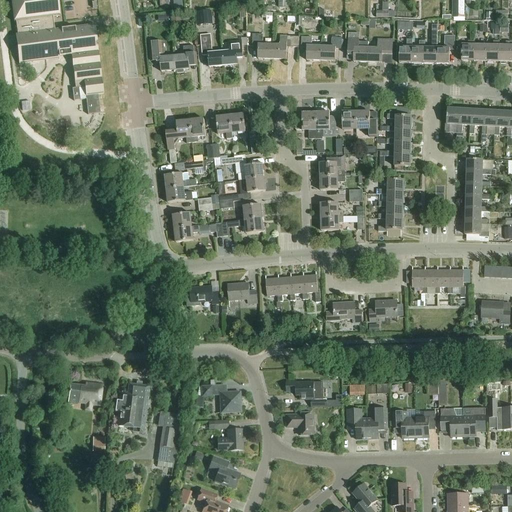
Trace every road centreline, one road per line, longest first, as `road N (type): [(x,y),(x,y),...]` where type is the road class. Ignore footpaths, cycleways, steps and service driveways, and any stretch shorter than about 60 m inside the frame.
road 1 (track): [(273,352),(511,344)]
road 2 (residential): [(307,257),(304,172),(285,161),(282,91)]
road 3 (residential): [(450,248),(450,165),(432,155),(432,89)]
road 4 (residential): [(171,267),(159,244),(136,104)]
road 5 (unclassified): [(38,511),(22,458),(22,352)]
road 6 (residential): [(282,91),(432,89)]
road 7 (residential): [(136,104),(282,91)]
road 8 (unclassified): [(171,267),(307,257)]
road 9 (residential): [(401,249),(400,284),(392,288),(336,290),(328,255)]
road 10 (residential): [(248,366),(221,352),(165,353),(127,326)]
